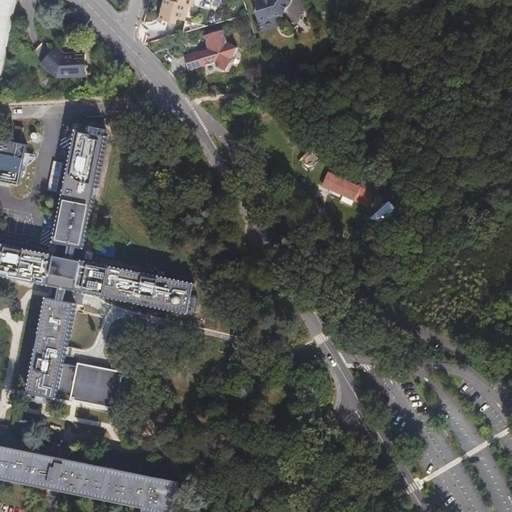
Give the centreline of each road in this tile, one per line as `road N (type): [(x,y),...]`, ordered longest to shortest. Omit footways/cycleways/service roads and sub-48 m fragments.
road 1 (residential): [(188,120),(228,149),(312,252),(379,314),(511,374)]
road 2 (tertiary): [(351,390),(188,120)]
road 3 (residential): [(177,102),(0,113)]
road 4 (tertiary): [(422,511),(351,390)]
road 5 (residential): [(289,511),(351,390)]
road 6 (unknown): [(61,111),(30,207),(13,223)]
